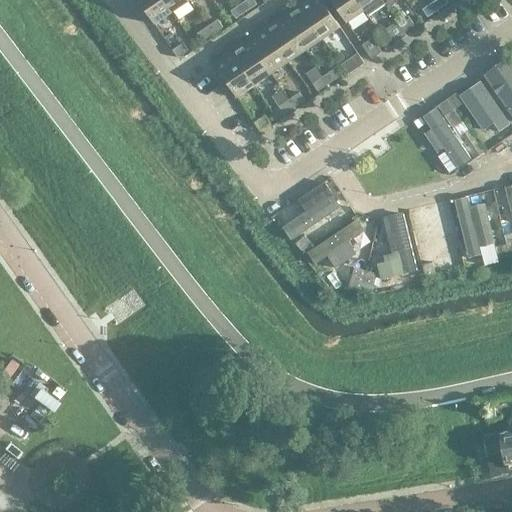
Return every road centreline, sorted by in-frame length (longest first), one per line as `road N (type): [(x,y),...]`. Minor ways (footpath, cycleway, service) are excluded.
road 1 (residential): [(511,382),(366,403),(281,381),(210,314),(0,44)]
road 2 (unclassified): [(211,511),(0,223)]
road 3 (residential): [(330,157),(275,189),(261,186),(120,0)]
road 4 (residential): [(511,28),(330,157)]
road 5 (residential): [(330,157),(358,201),(374,210),(452,193),(477,179)]
